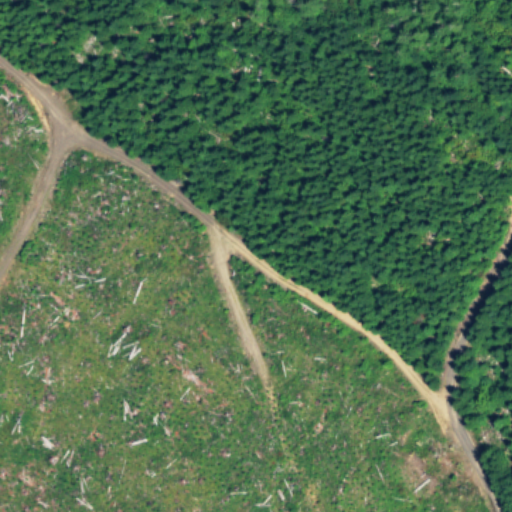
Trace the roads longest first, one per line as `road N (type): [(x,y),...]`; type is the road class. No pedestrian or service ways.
road 1 (track): [(437,412),(387,351),(58,128),(0,71)]
road 2 (track): [(494,511),(484,469),(437,412),(511,217)]
